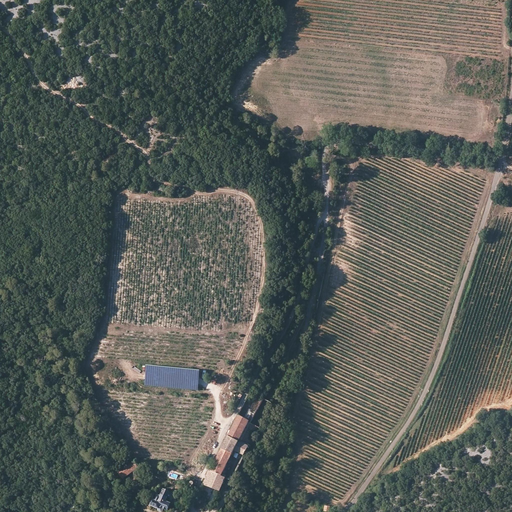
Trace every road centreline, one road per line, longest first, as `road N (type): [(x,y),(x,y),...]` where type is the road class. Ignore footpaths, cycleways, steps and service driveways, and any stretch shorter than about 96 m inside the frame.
road 1 (track): [(0,26),(43,86),(143,151),(154,180),(253,201),(263,276),(221,402),(218,416),(227,426)]
road 2 (tertiary): [(347,511),(421,400),(504,158)]
road 3 (unclassified): [(327,201),(288,323),(220,437),(192,499),(195,511)]
road 4 (unclassified): [(215,511),(280,408),(305,335),(326,225)]
road 5 (unclassified): [(327,201),(325,145),(504,158)]
road 6 (track): [(312,301),(250,407)]
